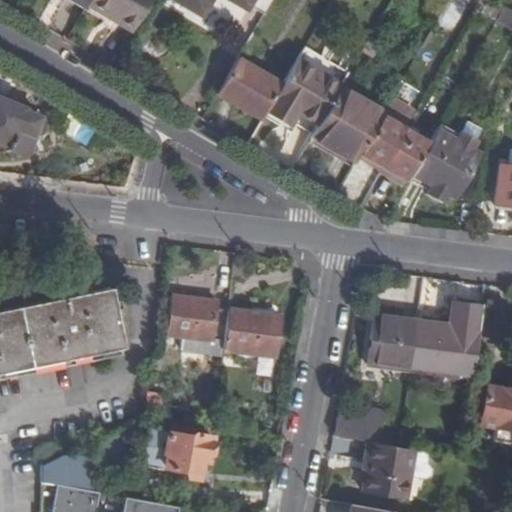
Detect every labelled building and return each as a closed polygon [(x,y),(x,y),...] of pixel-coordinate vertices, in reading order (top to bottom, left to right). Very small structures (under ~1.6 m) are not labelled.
[(107,18),(133,33),(151,0),(89,0),(90,0),(88,2),(110,15),(107,18)] [(264,16),(273,0),(173,0),(203,17),(213,0),(230,0),(248,11),(250,8),(264,16)] [(505,6),(492,0),(477,0),(473,7),(497,20),(505,6)] [(87,5),(86,6),(107,18),(110,15),(88,2),(87,5)] [(511,10),(505,6),(497,20),(496,22),(511,31),(511,10)] [(369,39),(362,51),(374,58),(381,47),(369,39)] [(240,58),(218,93),(262,120),(266,112),(283,84),(240,58)] [(342,84),(298,58),(283,84),(266,112),(282,122),(291,107),(297,111),(296,113),(318,125),(340,87),(341,87),(342,84)] [(318,125),(312,135),(355,161),(360,153),(380,119),(384,113),(341,87),(340,87),(318,125)] [(0,147),(29,160),(47,117),(0,97),(0,147)] [(408,122),(414,107),(392,99),(386,114),(408,122)] [(291,107),(282,122),(289,126),(296,113),(297,111),(291,107)] [(428,146),(380,119),(360,153),(379,163),(377,166),(387,171),(389,169),(407,180),(419,161),(428,146)] [(436,131),(428,146),(419,161),(411,175),(431,186),(425,195),(440,203),(448,190),(457,195),(476,160),(467,155),(475,141),(460,133),(454,142),(436,131)] [(499,165),(494,202),(511,204),(511,153),(509,153),(507,166),(499,165)] [(0,369),(124,345),(112,287),(0,308),(0,369)] [(226,340),(230,310),(217,307),(218,300),(173,294),(168,334),(183,336),(181,349),(211,353),(213,338),(226,340)] [(448,325),(374,315),(367,364),(460,378),(472,379),(482,304),(452,300),(448,325)] [(280,315),(230,308),(230,310),(226,340),(225,349),(275,356),(280,315)] [(511,390),(486,385),(482,410),(498,412),(496,426),(494,439),(510,442),(511,431),(511,390)] [(383,413),(338,405),(332,437),(366,443),(377,445),(383,413)] [(498,412),(482,410),(480,423),(496,426),(498,412)] [(211,436),(191,432),(191,436),(168,431),(165,452),(167,453),(165,466),(184,469),(183,475),(197,477),(199,467),(205,467),(211,436)] [(377,445),(366,443),(362,462),(367,463),(361,491),(404,499),(407,478),(412,451),(377,445)] [(425,466),(427,454),(412,451),(407,478),(423,480),(428,477),(430,472),(425,466)] [(65,465),(41,465),(42,481),(51,482),(65,483),(65,465)] [(202,511),(201,511),(176,511),(178,508),(124,497),(121,511),(97,511),(101,493),(58,485),(53,511),(202,511)]
